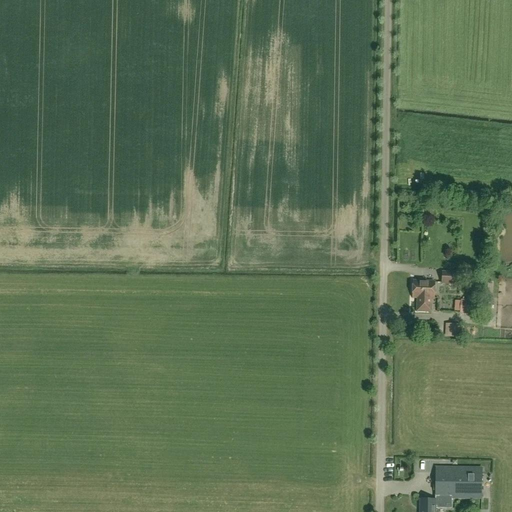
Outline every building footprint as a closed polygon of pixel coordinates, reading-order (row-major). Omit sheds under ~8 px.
[(443,272),(443,283),(461,284),(461,273),(443,272)] [(435,283),(414,282),(413,298),(420,298),(420,301),(418,301),(418,312),(432,312),(432,299),(435,299),(435,283)] [(479,301),(475,301),(461,300),(461,302),(454,302),(454,311),(461,312),(460,314),(472,315),(472,318),(479,318),(479,301)] [(457,322),(447,323),(447,336),(458,336),(457,322)] [(436,498),(482,499),(483,469),(437,468),(436,498)] [(421,500),(421,511),(436,511),(436,500),(421,500)]
